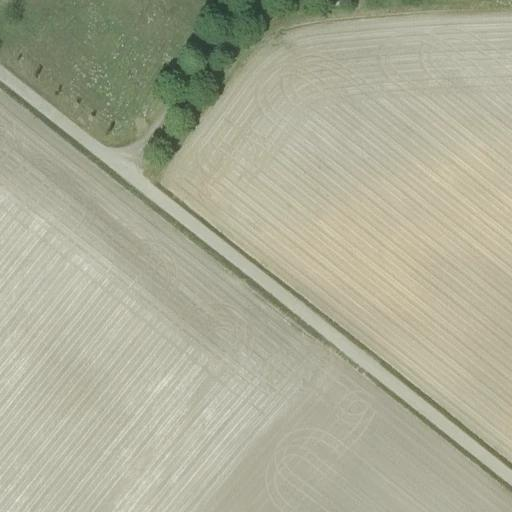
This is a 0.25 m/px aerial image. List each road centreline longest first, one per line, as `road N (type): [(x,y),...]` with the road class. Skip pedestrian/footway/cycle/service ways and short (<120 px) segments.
road 1 (track): [(0,76),(511,484)]
road 2 (track): [(128,178),(256,0)]
